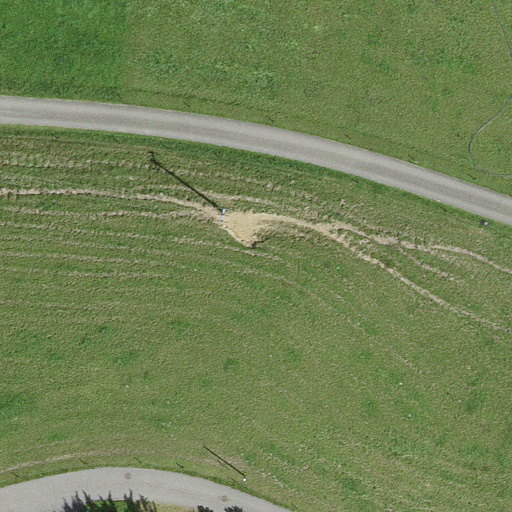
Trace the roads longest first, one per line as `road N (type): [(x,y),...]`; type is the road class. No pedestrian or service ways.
road 1 (unclassified): [(0,118),(323,160),(511,222)]
road 2 (unclassified): [(29,511),(67,498),(177,495),(226,511)]
